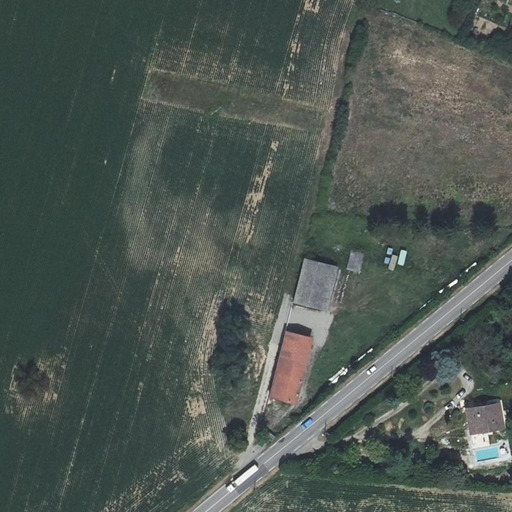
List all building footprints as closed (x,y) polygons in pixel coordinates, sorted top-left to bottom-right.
[(377,256),(383,257),(386,243),(380,242),(377,256)] [(347,269),(358,272),(362,254),(352,251),(347,269)] [(391,255),(390,259),(382,258),(380,268),(403,272),(405,258),(391,255)] [(304,261),(293,302),(306,305),(319,307),(329,267),(304,261)] [(292,307),(305,313),(306,305),(293,302),(292,307)] [(303,319),(305,313),(292,307),(289,315),(303,319)] [(270,412),(273,401),(275,401),(276,399),(293,403),(310,339),(285,332),(264,411),(270,412)] [(498,404),(466,409),(470,433),(502,428),(498,404)] [(296,422),(293,418),(282,428),(284,431),(296,422)]
